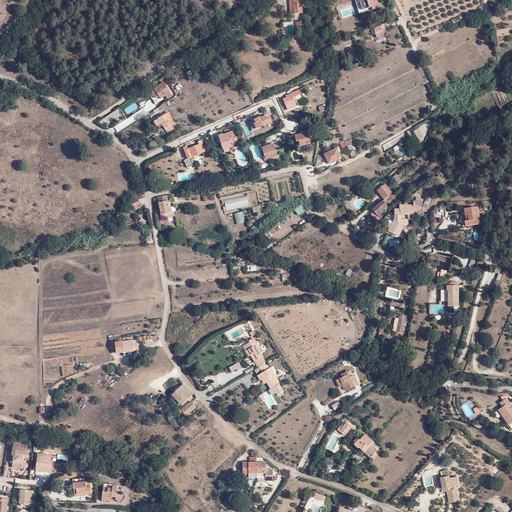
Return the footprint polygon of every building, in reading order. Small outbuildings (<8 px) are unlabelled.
[(301,0),(293,0),(294,13),(303,13),(301,0)] [(372,7),(372,10),(379,8),(376,0),(363,0),(360,1),(361,5),(362,10),(372,7)] [(386,35),(384,30),(382,31),(382,29),(384,28),(383,26),(374,29),(375,33),(381,31),(382,34),(382,36),(386,35)] [(159,86),(150,92),(157,101),(166,95),(168,98),(172,95),(163,82),(159,85),(159,86)] [(145,89),(139,93),(142,97),(149,93),(145,89)] [(289,96),(286,98),(283,99),(288,110),(296,106),(294,101),(293,98),(300,94),(298,90),(289,95),(289,96)] [(175,124),(169,113),(159,118),(159,119),(162,123),(165,129),(168,127),(170,131),(175,129),(174,127),(173,128),(171,126),(175,124)] [(259,119),(259,118),(248,123),(250,126),(255,124),(256,129),(270,123),(268,118),(266,118),(266,116),(261,118),(259,119)] [(223,134),(217,136),(219,142),(220,142),(223,149),(228,147),(227,144),(236,141),(232,132),(230,128),(224,131),(226,134),(223,135),(223,134)] [(301,134),(295,136),(296,141),(299,141),(300,146),(309,144),(307,133),(303,134),(303,132),(301,133),(301,134)] [(187,146),(183,148),(188,159),(185,161),(187,168),(195,165),(192,158),(208,151),(208,149),(207,150),(203,140),(198,142),(199,144),(188,149),(187,146)] [(262,148),(263,150),(266,159),(277,156),(274,145),(262,148)] [(337,148),(324,154),(329,164),(336,160),(338,160),(341,159),(341,157),(337,148)] [(397,183),(401,179),(396,174),(392,177),(397,183)] [(376,190),(383,199),(392,192),(385,184),(376,190)] [(170,213),(172,213),(171,207),(169,207),(167,195),(157,197),(158,202),(155,202),(156,208),(159,207),(161,215),(170,213)] [(431,199),(426,197),(425,197),(423,204),(413,201),(413,205),(399,205),(399,209),(395,209),(394,215),(396,215),(401,215),(407,215),(414,215),(414,212),(417,212),(417,210),(426,212),(426,209),(427,207),(429,207),(431,199)] [(141,199),(132,202),(134,209),(143,206),(141,199)] [(373,209),(377,214),(381,218),(387,214),(384,211),(388,208),(383,201),(373,209)] [(475,207),(464,208),(466,221),(464,221),(462,222),(462,226),(480,223),(479,219),(485,218),(484,211),(478,212),(478,208),(475,208),(475,207)] [(396,215),(394,215),(394,219),(393,222),(389,220),(385,228),(388,230),(388,231),(398,237),(404,226),(407,225),(408,223),(407,220),(407,219),(401,219),(401,215),(396,215)] [(467,269),(472,270),(476,261),(472,259),(467,269)] [(493,286),(502,290),(505,283),(496,279),(493,286)] [(457,300),(457,290),(457,281),(452,281),(448,284),(448,286),(446,285),(446,290),(440,290),(440,300),(438,300),(438,304),(448,304),(448,306),(457,306),(457,305),(459,305),(459,300),(457,300)] [(400,314),(398,321),(396,329),(399,330),(399,332),(402,332),(404,321),(405,321),(406,315),(400,314)] [(142,344),(148,344),(148,340),(150,340),(150,342),(152,342),(151,336),(147,337),(146,336),(142,337),(142,341),(142,344)] [(257,360),(260,366),(265,363),(262,357),(263,356),(258,350),(256,346),(257,345),(253,338),(249,341),(250,342),(247,344),(247,348),(249,351),(247,352),(250,358),(252,356),(255,361),(257,360)] [(116,352),(134,350),(134,349),(138,349),(137,344),(135,344),(133,344),(132,340),(115,342),(115,341),(111,341),(111,348),(115,347),(116,352)] [(265,378),(267,382),(271,388),(279,383),(272,370),(271,371),(269,368),(265,363),(260,366),(263,372),(259,374),(263,379),(265,378)] [(342,384),(345,390),(357,384),(354,379),(351,381),(347,372),(341,374),(342,377),(336,380),(339,387),(341,386),(341,384),(342,384)] [(171,395),(181,405),(193,394),(183,384),(171,395)] [(403,396),(408,399),(412,394),(406,391),(403,396)] [(511,422),(511,409),(511,408),(511,406),(506,398),(503,401),(505,404),(502,407),(497,410),(508,425),(511,422)] [(185,416),(195,406),(191,401),(181,410),(179,408),(176,411),(180,414),(182,412),(185,416)] [(371,461),(371,462),(378,454),(370,446),(373,442),(365,435),(360,440),(358,439),(356,439),(354,440),(354,441),(353,443),(354,444),(358,448),(359,447),(371,458),(370,460),(371,461)] [(14,442),(11,457),(14,457),(13,463),(12,467),(22,468),(23,462),(19,462),(21,454),(28,455),(29,444),(14,442)] [(37,471),(40,471),(44,472),(45,468),(50,468),(52,455),(38,453),(36,471),(37,471)] [(257,458),(257,457),(248,457),(248,462),(242,461),(242,465),(239,465),(239,473),(242,473),(248,473),(248,478),(251,478),(251,477),(256,477),(257,458)] [(263,457),(257,457),(257,458),(256,477),(256,479),(265,479),(265,481),(272,482),(273,470),(266,469),(266,461),(263,461),(263,457)] [(448,492),(446,492),(449,503),(459,502),(456,486),(458,486),(456,477),(449,478),(449,476),(443,477),(440,478),(442,489),(443,489),(447,488),(448,492)] [(73,479),(74,488),(76,488),(76,495),(90,494),(89,481),(85,481),(85,478),(73,479)] [(102,497),(109,498),(111,498),(111,497),(116,497),(115,499),(119,502),(123,496),(120,494),(121,492),(117,489),(117,485),(103,484),(102,497)] [(253,492),(258,495),(261,490),(256,487),(253,492)] [(31,490),(21,489),(20,495),(19,504),(29,505),(31,490)]
